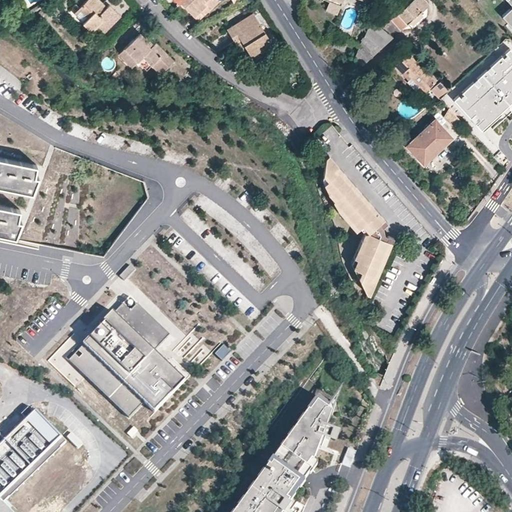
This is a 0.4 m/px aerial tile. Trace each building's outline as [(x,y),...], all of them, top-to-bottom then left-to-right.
[(87,18),(83,23),(82,24),(90,33),(93,30),(99,37),(119,16),(108,5),(106,7),(102,11),(98,9),(102,4),(97,0),(87,0),(78,10),(87,18)] [(181,0),(179,3),(193,17),(200,10),(204,6),(209,10),(216,3),(213,0),(181,0)] [(420,0),(412,0),(390,20),(399,30),(426,6),(420,0)] [(511,26),(511,0),(508,0),(511,4),(511,8),(503,17),(511,26)] [(340,5),(330,1),(326,10),(336,14),(340,5)] [(204,15),(209,10),(204,6),(200,10),(204,15)] [(73,14),(83,23),(87,18),(78,10),(73,14)] [(258,50),(262,56),(273,49),(251,14),(225,30),(237,48),(239,51),(243,48),(248,56),(258,50)] [(363,40),(361,39),(358,46),(353,59),(361,65),(391,38),(371,21),(363,40)] [(130,58),(135,63),(139,59),(149,69),(151,67),(159,75),(172,62),(154,44),(152,46),(150,48),(143,41),(144,40),(139,35),(118,55),(125,63),(130,58)] [(150,48),(152,46),(148,42),(145,39),(144,40),(143,41),(150,48)] [(347,43),(337,39),(333,47),(343,51),(347,43)] [(511,99),(511,51),(509,48),(452,99),(479,129),(511,99)] [(252,62),(262,56),(258,50),(248,56),(252,62)] [(434,83),(433,82),(424,72),(408,54),(394,66),(408,80),(411,78),(424,92),(434,83)] [(130,68),(135,63),(130,58),(125,63),(130,68)] [(433,82),(438,78),(428,67),(424,72),(433,82)] [(446,92),(449,90),(441,81),(431,90),(439,98),(446,92)] [(459,121),(448,109),(444,117),(454,128),(459,121)] [(433,150),(448,135),(434,121),(407,146),(423,164),(435,153),(433,150)] [(321,132),(318,129),(313,134),(316,137),(321,132)] [(450,138),(448,135),(433,150),(435,153),(450,138)] [(368,296),(374,282),(371,281),(387,242),(380,240),(377,225),(380,223),(361,201),(336,171),(338,168),(327,156),(324,158),(322,176),(326,181),(324,183),(336,197),(333,201),(357,230),(361,227),(366,233),(356,260),(352,268),(359,272),(357,278),(365,294),(368,296)] [(0,238),(17,242),(24,226),(18,225),(20,215),(0,210),(0,191),(34,198),(40,182),(36,182),(37,170),(0,162),(0,238)] [(371,281),(374,282),(392,240),(383,236),(381,227),(385,224),(338,168),(336,171),(361,201),(380,223),(377,225),(380,240),(387,242),(371,281)] [(327,194),(333,201),(336,197),(324,183),(322,185),(327,194)] [(355,232),(357,230),(333,201),(332,202),(337,211),(355,232)] [(352,258),(356,260),(366,233),(363,234),(352,258)] [(130,266),(120,276),(124,280),(134,270),(130,266)] [(122,305),(68,361),(128,419),(143,403),(154,413),(184,382),(153,353),(169,336),(136,305),(130,312),(122,305)] [(230,352),(223,346),(215,355),(222,361),(230,352)] [(289,496),(309,469),(304,465),(308,458),(311,459),(312,457),(316,447),(314,446),(318,435),(320,436),(327,439),(330,431),(324,428),(330,411),(327,409),(329,405),(328,404),(316,397),(279,448),(277,447),(230,511),(278,511),(280,510),(284,511),(292,511),(299,503),(289,496)] [(0,511),(13,511),(0,498),(0,496),(62,437),(36,409),(6,439),(0,433),(0,511)] [(355,455),(356,451),(347,448),(341,464),(350,467),(355,455)] [(314,460),(313,459),(313,458),(312,457),(311,459),(308,458),(304,465),(309,469),(313,463),(314,462),(314,461),(314,460)]
